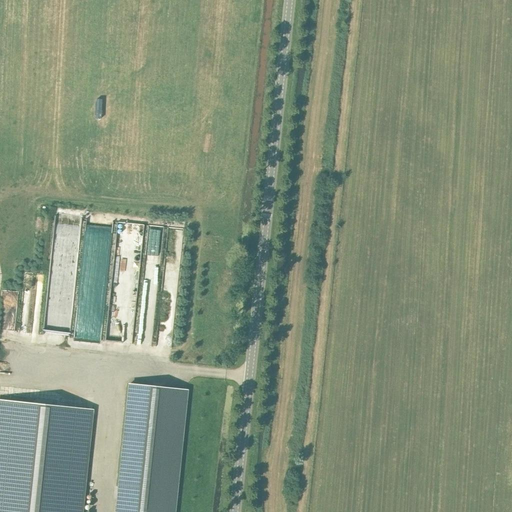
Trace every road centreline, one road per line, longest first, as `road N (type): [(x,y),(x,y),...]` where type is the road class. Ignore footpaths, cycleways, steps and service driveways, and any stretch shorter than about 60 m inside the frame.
road 1 (tertiary): [(240,511),(291,0)]
road 2 (track): [(254,372),(105,365),(0,375)]
